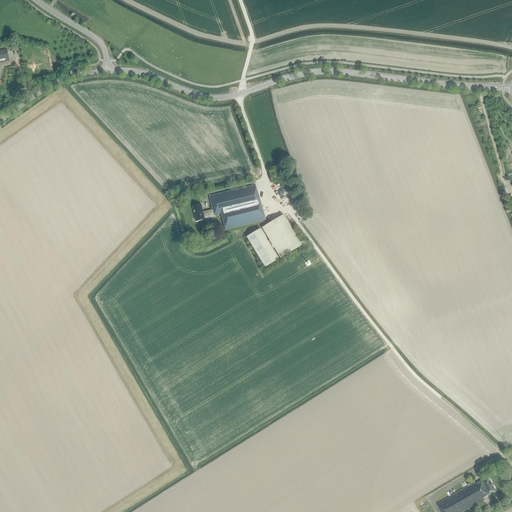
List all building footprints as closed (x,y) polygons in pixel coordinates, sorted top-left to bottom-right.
[(0,61),(8,59),(6,49),(0,50),(0,61)] [(225,230),(265,220),(255,185),(209,196),(212,211),(203,214),(200,204),(192,206),(196,222),(204,220),(204,218),(220,213),(225,230)] [(261,228),(269,241),(268,242),(260,229),(246,237),(264,267),(278,259),(272,249),(273,248),(279,258),(301,245),(283,215),(261,228)] [(488,478),(482,482),(489,494),(495,490),(488,478)] [(489,494),(482,482),(482,481),(476,484),(475,483),(473,480),(467,483),(469,487),(437,504),(441,511),(462,511),(480,502),(480,503),(481,503),(483,502),(483,501),(484,501),(483,500),(484,500),(483,498),(489,495),(489,494)]
